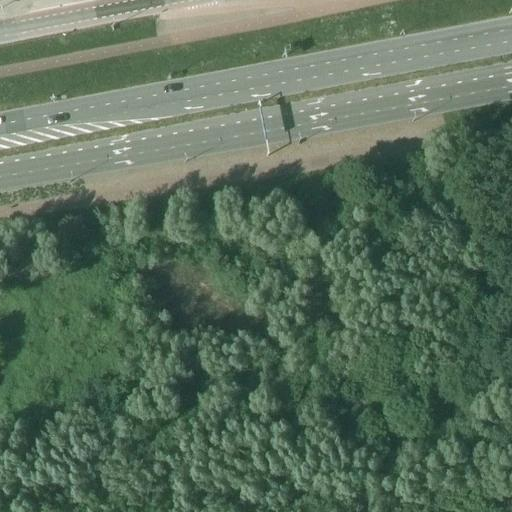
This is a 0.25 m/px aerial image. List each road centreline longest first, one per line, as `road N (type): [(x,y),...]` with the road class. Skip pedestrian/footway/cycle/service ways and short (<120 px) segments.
road 1 (primary): [(0,173),(511,79)]
road 2 (primary): [(511,37),(0,124)]
road 3 (unclassified): [(0,31),(169,0)]
